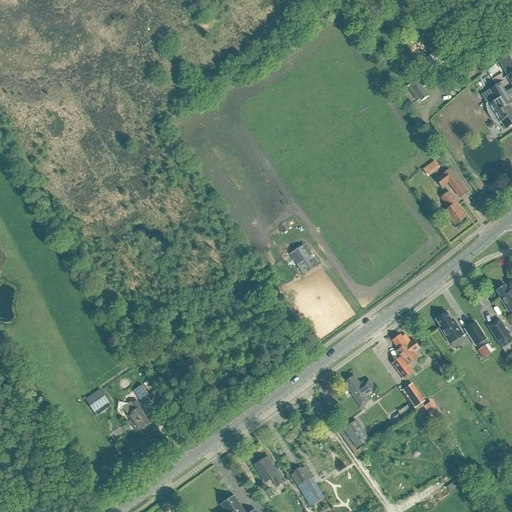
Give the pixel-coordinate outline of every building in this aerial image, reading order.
[(496,63),(487,70),(490,74),(499,67),(496,63)] [(414,68),(420,78),(426,74),(420,64),(414,68)] [(511,72),(503,78),(503,79),(506,77),(511,85),(511,72)] [(420,100),(421,102),(428,97),(422,88),(424,87),(419,79),(408,87),(407,87),(417,102),(420,100)] [(498,123),(500,122),(505,130),(511,125),(511,111),(508,105),(511,102),(511,101),(511,102),(500,84),(503,82),(503,81),(485,92),(486,92),(489,90),(495,100),(487,105),(488,106),(489,111),(491,115),(494,119),(498,123)] [(440,168),(433,159),(414,175),(419,182),(440,168)] [(448,169),(435,179),(442,187),(448,183),(452,189),(460,183),(448,169)] [(466,217),(456,203),(457,203),(448,192),(440,198),(448,208),(444,212),(455,226),(466,217)] [(476,196),(472,199),(480,210),(484,207),(476,196)] [(305,244),(289,254),(302,275),(318,265),(305,244)] [(504,285),(496,290),(500,297),(499,298),(508,313),(511,310),(511,289),(508,292),(504,285)] [(486,306),(482,309),(487,316),(491,313),(486,306)] [(447,313),(435,320),(440,327),(439,328),(449,344),(463,335),(456,324),(455,325),(447,313)] [(501,348),(511,340),(498,319),(487,326),(501,348)] [(467,327),(477,344),(486,339),(475,322),(467,327)] [(401,358),(393,364),(404,379),(412,373),(406,365),(413,360),(410,355),(419,348),(413,340),(411,342),(406,335),(403,337),(401,335),(393,340),(404,355),(401,358)] [(363,397),(375,389),(368,379),(360,385),(353,376),(346,381),(347,383),(344,385),(360,408),(367,402),(363,397)] [(412,384),(402,391),(415,408),(424,401),(412,384)] [(140,386),(134,391),(143,405),(150,400),(140,386)] [(100,390),(85,400),(94,413),(109,403),(100,390)] [(150,422),(135,401),(131,404),(130,402),(121,408),(126,416),(130,420),(128,421),(136,432),(150,422)] [(401,413),(410,409),(407,402),(398,406),(401,413)] [(369,439),(356,420),(342,429),(356,449),(369,439)] [(277,486),(282,483),(267,457),(254,465),(265,482),(272,478),(277,486)] [(447,461),(434,467),(438,477),(452,471),(447,461)] [(291,475),(310,506),(324,498),(304,467),(291,475)] [(244,511),(233,495),(220,505),(224,510),(221,511),(244,511)]
